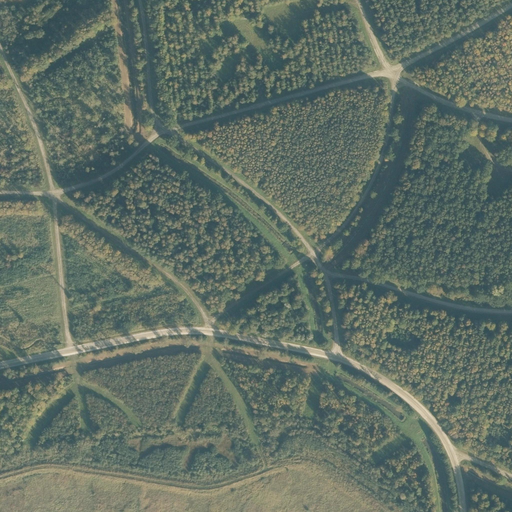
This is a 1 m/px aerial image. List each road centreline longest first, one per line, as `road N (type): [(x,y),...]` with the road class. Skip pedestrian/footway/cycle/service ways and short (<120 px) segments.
road 1 (track): [(511,312),(460,308),(326,273),(311,252),(345,226),(365,194),(397,75),(385,71),(153,137),(108,172),(52,197),(0,195)]
road 2 (track): [(511,477),(450,450),(418,406),(339,357),(204,331),(80,350)]
road 3 (track): [(511,4),(397,75),(435,99),(511,120)]
